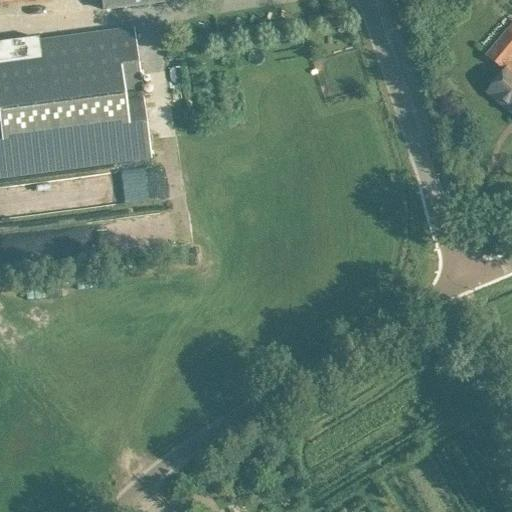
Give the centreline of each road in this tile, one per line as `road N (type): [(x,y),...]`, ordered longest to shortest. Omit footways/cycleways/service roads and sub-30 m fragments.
road 1 (unclassified): [(110,511),(463,282)]
road 2 (unclassified): [(463,282),(360,0)]
